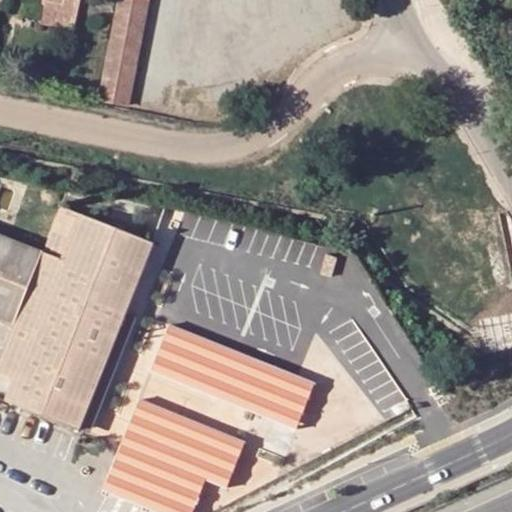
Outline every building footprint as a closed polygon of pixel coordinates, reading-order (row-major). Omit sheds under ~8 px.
[(42,0),(37,26),(58,31),(60,26),(62,10),(47,7),(48,0),(42,0)] [(62,10),(60,26),(76,29),(81,1),(76,0),(48,0),(47,7),(62,10)] [(148,0),(120,0),(101,101),(127,106),(148,0)] [(38,255),(57,262),(75,218),(56,210),(38,255)] [(38,255),(0,239),(0,325),(9,329),(0,350),(0,380),(9,384),(1,404),(74,434),(123,313),(148,247),(122,236),(101,228),(75,218),(57,262),(38,255)] [(147,374),(189,390),(207,345),(165,328),(147,374)] [(207,345),(189,390),(292,432),(310,386),(207,345)] [(223,490),(241,444),(136,402),(100,493),(147,511),(190,511),(202,482),(223,490)]
